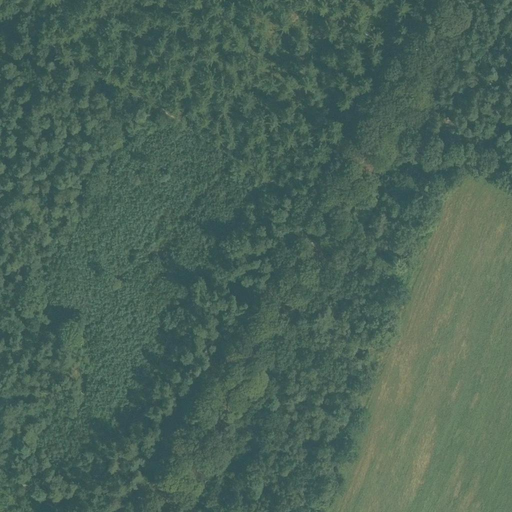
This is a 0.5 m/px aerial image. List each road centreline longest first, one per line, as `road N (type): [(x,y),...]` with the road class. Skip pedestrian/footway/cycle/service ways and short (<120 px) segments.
road 1 (track): [(0,39),(11,24),(303,197),(337,197),(454,0)]
road 2 (unknown): [(296,0),(415,64)]
